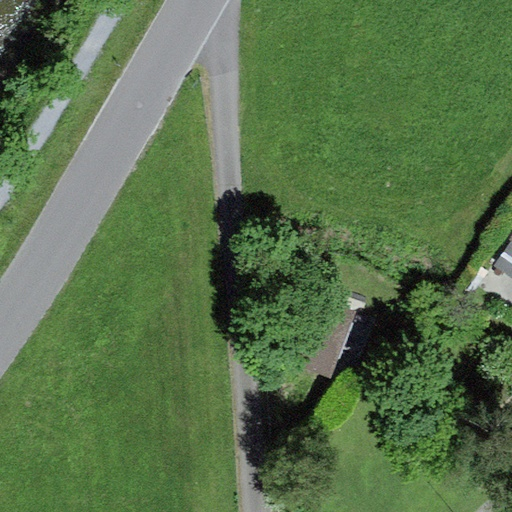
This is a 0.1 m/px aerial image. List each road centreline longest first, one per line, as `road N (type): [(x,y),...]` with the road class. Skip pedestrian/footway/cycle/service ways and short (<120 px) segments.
road 1 (residential): [(256,511),(212,0)]
road 2 (residential): [(203,0),(0,334)]
